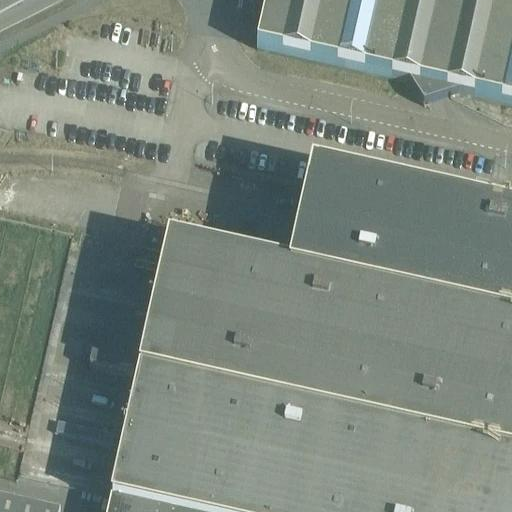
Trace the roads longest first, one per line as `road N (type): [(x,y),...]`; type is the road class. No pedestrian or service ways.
road 1 (unclassified): [(511,140),(253,81),(212,53)]
road 2 (unclassified): [(212,53),(192,81),(165,181),(138,194),(117,271)]
